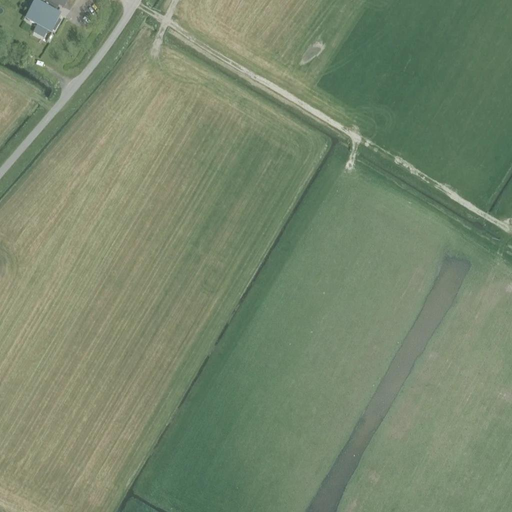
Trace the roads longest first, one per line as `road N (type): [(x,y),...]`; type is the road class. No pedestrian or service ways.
road 1 (unclassified): [(358,145),(134,3)]
road 2 (unclassified): [(0,174),(134,3)]
